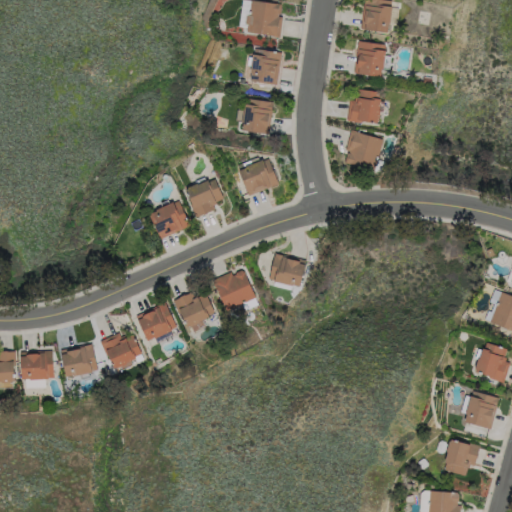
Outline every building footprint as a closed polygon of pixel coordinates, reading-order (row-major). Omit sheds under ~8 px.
[(279,36),(246,31),(246,27),(237,26),(240,0),(261,0),(281,3),(280,13),(277,13),(277,15),(282,16),(279,36)] [(364,0),(391,0),(390,4),(392,5),(388,32),(360,27),(364,0)] [(381,76),(354,71),(359,40),(386,44),(381,76)] [(281,52),(276,83),(250,79),(251,71),(249,70),(250,64),(247,64),(248,56),(252,56),(252,53),(254,53),(255,48),(281,52)] [(346,120),(350,100),(354,100),(354,96),(357,96),(359,88),(379,92),(378,97),(381,98),(379,108),(381,109),(378,122),(361,119),(360,122),(346,120)] [(241,128),(242,121),(235,120),(237,109),(243,110),(245,97),(272,101),(267,132),(241,128)] [(346,162),(348,150),(345,149),(351,128),(382,138),(374,170),(346,162)] [(248,196),(237,169),(268,157),(278,183),(248,196)] [(194,217),(188,204),(191,203),(185,188),(207,179),(208,180),(214,178),(222,198),(223,201),(222,203),(218,206),(217,208),(194,217)] [(189,224),(160,238),(149,214),(156,210),(155,209),(177,199),(189,224)] [(306,260),(300,286),(292,284),(292,285),(273,281),(273,279),(268,278),(274,253),(306,260)] [(255,298),(223,312),(209,280),(230,271),(232,275),(234,274),(235,271),(241,270),(243,270),(255,298)] [(174,299),(192,291),(193,294),(204,289),(215,314),(186,327),(174,299)] [(511,331),(489,324),(499,292),(511,296),(511,331)] [(176,329),(154,339),(153,337),(146,340),(135,316),(165,302),(176,329)] [(110,365),(106,355),(104,356),(98,340),(121,330),(124,338),(132,335),(139,353),(133,356),(134,358),(124,362),(124,364),(114,368),(112,364),(110,365)] [(503,382),(490,378),(490,376),(475,371),(483,348),(484,348),(486,342),(507,349),(503,360),(510,362),(503,382)] [(96,370),(64,376),(59,350),(91,344),(96,370)] [(20,379),(18,351),(51,349),(52,376),(48,376),(47,379),(28,381),(27,379),(20,379)] [(13,380),(0,380),(0,350),(14,350),(14,365),(12,365),(13,380)] [(499,397),(491,429),(465,422),(467,415),(460,412),(465,395),(471,397),(473,390),(499,397)] [(480,445),(474,467),(468,465),(465,476),(443,470),(447,453),(446,452),(450,437),(480,445)] [(460,505),(459,511),(419,511),(420,492),(424,490),(454,493),(457,492),(459,495),(458,501),(457,502),(457,505),(460,505)]
